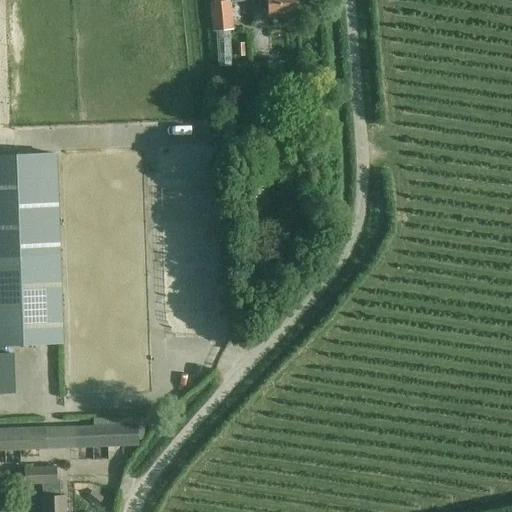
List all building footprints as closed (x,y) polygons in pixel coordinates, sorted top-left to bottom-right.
[(228,0),(250,0),(251,6),(266,5),(267,17),(297,15),(296,0),(214,0),(214,1),(209,1),(212,30),(232,29),(228,0)] [(55,155),(0,156),(0,338),(20,338),(20,345),(22,345),(36,344),(36,337),(61,336),(59,255),(55,155)] [(136,424),(75,427),(76,442),(136,440),(136,424)] [(43,428),(0,429),(0,445),(44,443),(43,428)] [(54,467),(24,468),(25,484),(42,483),(43,498),(40,498),(41,511),(64,511),(64,497),(59,497),(58,481),(55,481),(54,467)] [(10,511),(10,504),(0,503),(0,511),(10,511)]
